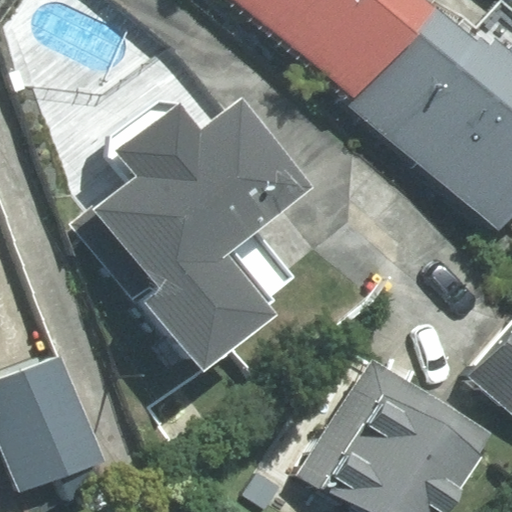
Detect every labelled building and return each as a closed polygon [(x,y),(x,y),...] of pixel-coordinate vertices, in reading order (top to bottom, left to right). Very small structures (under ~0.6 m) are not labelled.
[(511,95),(401,0),(207,0),(474,230),(511,185),(511,95)] [(49,223),(166,377),(239,322),(190,258),(274,195),(206,105),(49,223)] [(511,308),(454,378),(511,427),(511,308)] [(361,360),(286,477),(340,511),(420,511),(473,435),(361,360)] [(82,471),(42,363),(0,377),(0,468),(11,498),(82,471)]
